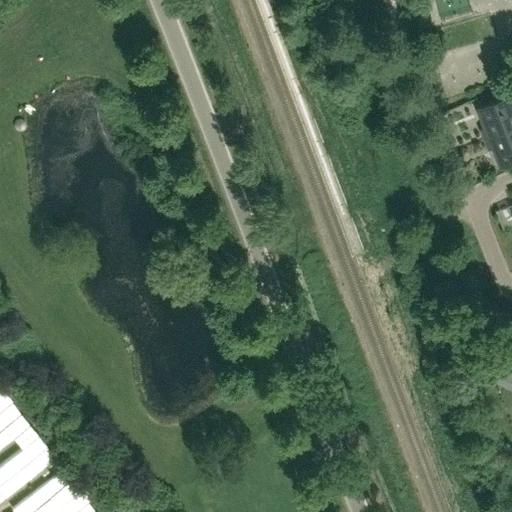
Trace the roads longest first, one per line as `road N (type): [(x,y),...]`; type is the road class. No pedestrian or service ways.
road 1 (unclassified): [(360,511),(159,0)]
road 2 (residential): [(511,289),(479,213),(487,193),(511,178)]
